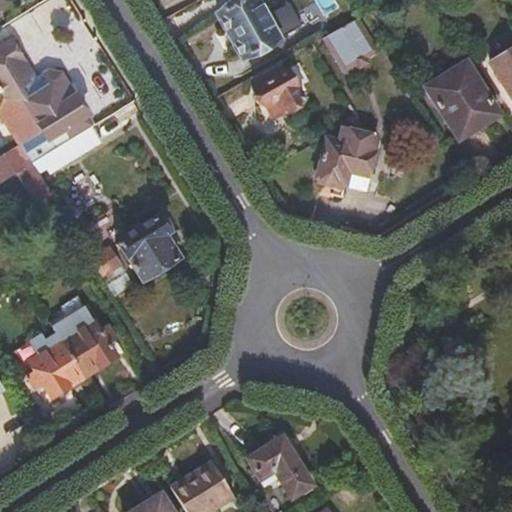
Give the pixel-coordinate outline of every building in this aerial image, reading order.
[(256,0),(239,0),(216,13),(247,64),(304,31),(291,7),(269,21),(256,0)] [(357,18),(324,37),(343,69),(355,62),(366,55),(376,49),(357,18)] [(92,125),(93,125),(62,75),(48,73),(38,80),(12,37),(0,44),(0,88),(6,98),(0,113),(6,122),(20,123),(15,137),(20,144),(0,156),(0,182),(33,162),(92,125)] [(511,99),(511,48),(489,64),(511,99)] [(366,55),(355,62),(358,67),(369,61),(366,55)] [(483,123),(498,114),(466,61),(425,87),(454,135),(480,119),(483,123)] [(303,98),(287,70),(256,88),(253,94),(258,101),(264,102),(272,116),(303,98)] [(101,141),(92,125),(33,162),(39,172),(48,166),(52,172),(101,141)] [(366,177),(376,136),(339,127),(336,141),(325,138),(315,178),(318,182),(327,185),(330,182),(340,185),(340,188),(364,195),(368,178),(366,177)] [(171,234),(160,215),(117,242),(142,281),(178,259),(165,238),(171,234)] [(92,259),(102,276),(119,264),(110,248),(92,259)] [(61,342),(82,377),(115,355),(107,343),(114,339),(106,327),(99,331),(94,322),(61,342)] [(49,398),(82,377),(61,342),(57,335),(45,344),(39,336),(31,342),(40,356),(28,364),(33,373),(27,378),(35,390),(41,386),(49,398)] [(313,486),(282,436),(247,459),(259,480),(274,471),(291,500),(313,486)] [(172,487),(186,511),(207,511),(230,497),(210,463),(172,487)] [(170,511),(160,494),(131,511),(170,511)]
